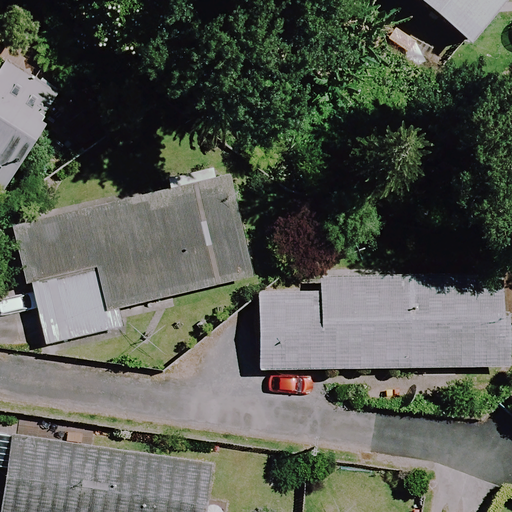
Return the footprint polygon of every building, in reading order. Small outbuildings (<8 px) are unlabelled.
[(508,0),(409,0),(465,49),(508,0)] [(53,122),(0,89),(0,133),(33,154),(53,122)] [(242,285),(216,181),(14,232),(43,351),(122,331),(118,316),(242,285)] [(511,374),(511,288),(258,289),(258,375),(511,374)] [(226,511),(228,498),(221,497),(224,476),(214,474),(215,469),(61,446),(62,434),(21,428),(19,440),(0,437),(0,473),(7,474),(1,511),(226,511)]
